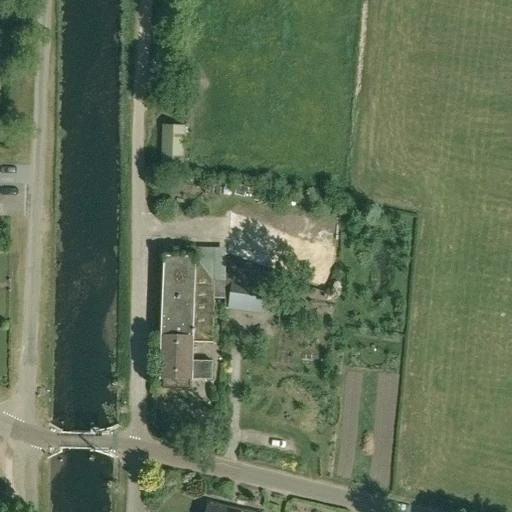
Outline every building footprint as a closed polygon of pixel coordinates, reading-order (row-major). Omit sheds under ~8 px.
[(162,166),(183,166),(184,126),(163,125),(162,166)] [(9,214),(32,215),(32,199),(9,199),(9,214)] [(233,211),(228,249),(228,251),(323,285),(336,247),(233,211)] [(214,345),(216,300),(215,289),(195,264),(196,257),(166,256),(162,343),(195,344),(214,345)] [(268,286),(235,281),(232,305),(264,309),(268,286)] [(195,362),(195,344),(162,343),(161,379),(163,379),(163,388),(191,390),(191,380),(213,381),(213,363),(195,362)] [(254,511),(242,509),(210,502),(207,511),(254,511)]
